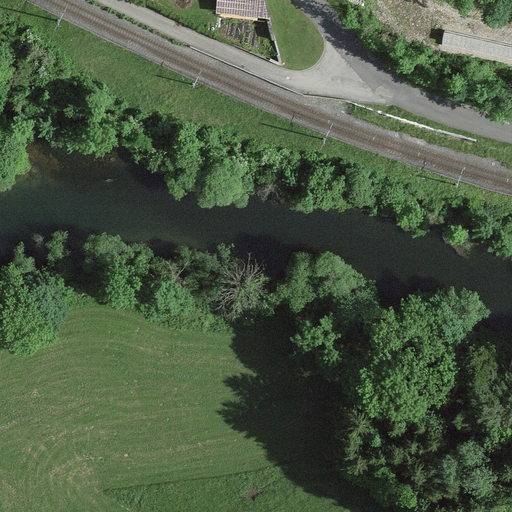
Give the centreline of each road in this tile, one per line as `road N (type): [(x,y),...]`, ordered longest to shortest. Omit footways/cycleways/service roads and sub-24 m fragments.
road 1 (unclassified): [(122,0),(294,79),(380,79)]
road 2 (unclassified): [(380,79),(422,105),(511,134)]
